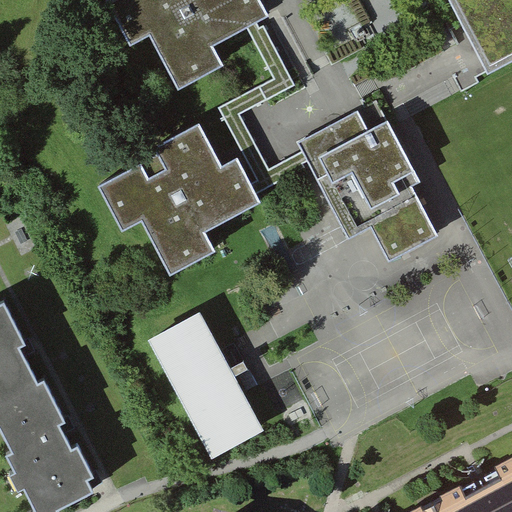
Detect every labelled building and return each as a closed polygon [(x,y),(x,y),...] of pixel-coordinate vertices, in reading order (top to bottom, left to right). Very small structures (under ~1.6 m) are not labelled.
[(98,0),(122,44),(144,33),(171,84),(215,61),(206,43),(252,19),(261,15),(253,0),(98,0)] [(511,0),(446,0),(481,67),(486,76),(511,63),(511,0)] [(350,111),(295,140),(347,237),(371,224),(389,257),(437,231),(412,185),(423,179),(388,115),(365,127),(355,108),(350,111)] [(150,156),(94,185),(116,226),(134,217),(165,274),(209,251),(199,231),(253,203),(245,187),(229,159),(215,166),(192,123),(146,147),(150,156)] [(2,303),(0,303),(0,433),(40,511),(58,511),(99,491),(2,303)] [(199,317),(147,345),(212,466),(264,439),(232,378),(199,317)] [(511,511),(511,473),(442,511),(511,511)]
